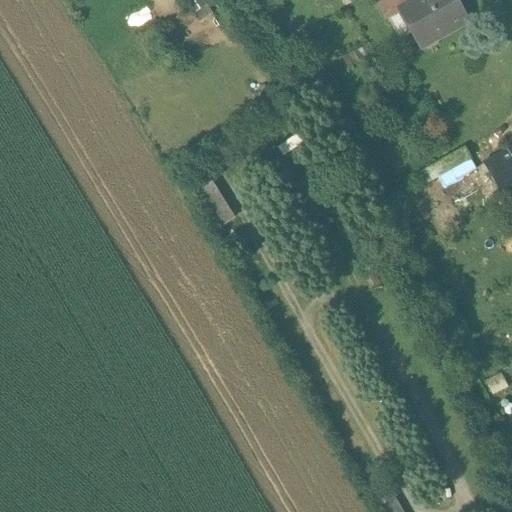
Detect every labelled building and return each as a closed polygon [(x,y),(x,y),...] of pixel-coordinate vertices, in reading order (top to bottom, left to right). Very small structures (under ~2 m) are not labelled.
[(406,0),(386,0),(378,5),(386,20),(400,12),(399,11),(410,6),(406,0)] [(419,0),(410,6),(399,11),(400,12),(420,48),(469,21),(457,0),(419,0)] [(490,139),(470,150),(474,159),(495,148),(492,143),(490,139)] [(511,147),(484,164),(504,198),(511,193),(511,147)] [(465,148),(446,158),(452,170),(472,159),(465,148)] [(190,189),(215,228),(234,216),(208,177),(190,189)] [(499,375),(486,382),(494,397),(507,389),(499,375)]
